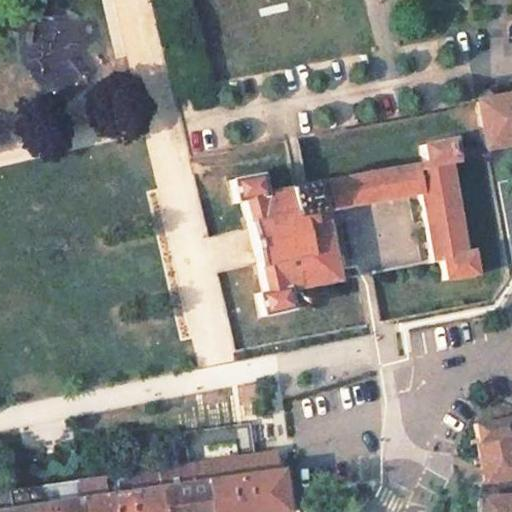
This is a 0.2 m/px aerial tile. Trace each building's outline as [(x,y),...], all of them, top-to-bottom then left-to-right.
[(511,95),(475,103),(483,147),(511,141),(511,95)] [(256,318),(291,311),(287,289),(335,280),(322,209),(416,192),(428,262),(440,260),(444,282),(479,276),(474,253),(464,255),(447,165),(455,163),(454,156),(450,135),(415,142),(418,162),(298,184),(262,191),(259,171),(226,177),(231,204),(242,202),(250,245),(259,292),(251,294),(256,318)] [(508,414),(479,422),(478,479),(507,476),(511,475),(509,434),(511,434),(511,418),(509,418),(508,414)] [(247,428),(188,435),(192,462),(200,461),(228,457),(251,453),(247,428)] [(228,457),(200,461),(206,511),(259,511),(284,509),(279,474),(275,450),(251,453),(253,472),(230,475),(228,457)] [(192,462),(155,467),(161,511),(206,511),(200,461),(192,462)] [(161,511),(155,467),(115,473),(121,511),(161,511)] [(121,511),(115,473),(75,478),(79,511),(121,511)] [(507,476),(478,479),(478,490),(478,496),(507,496),(507,476)] [(79,511),(75,478),(43,483),(46,511),(79,511)] [(46,511),(43,483),(8,487),(11,511),(46,511)] [(11,511),(8,487),(0,488),(0,511),(11,511)] [(511,511),(511,496),(507,496),(478,496),(477,511),(511,511)]
